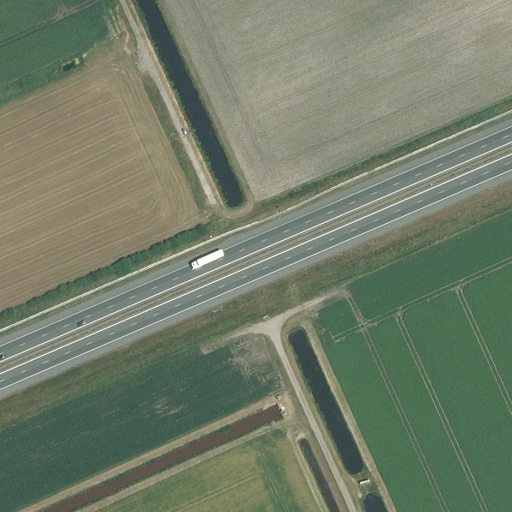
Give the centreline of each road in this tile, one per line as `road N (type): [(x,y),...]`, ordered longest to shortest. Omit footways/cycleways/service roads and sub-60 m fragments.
road 1 (motorway): [(511,134),(0,354)]
road 2 (motorway): [(0,382),(511,162)]
road 3 (unclassified): [(212,203),(120,0)]
road 4 (unclassified): [(352,511),(274,338)]
